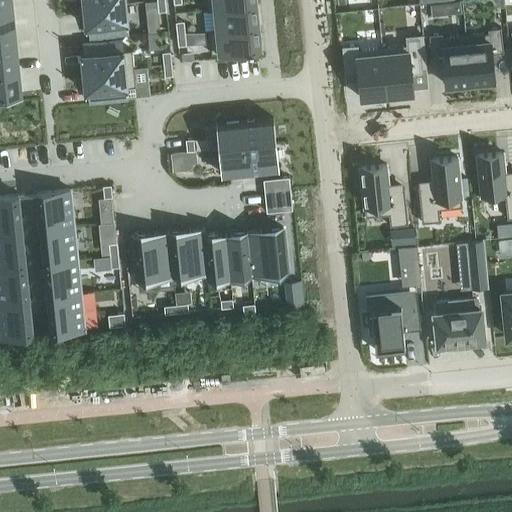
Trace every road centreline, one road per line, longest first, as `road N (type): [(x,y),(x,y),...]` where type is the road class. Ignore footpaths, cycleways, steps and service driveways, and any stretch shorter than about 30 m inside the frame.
road 1 (residential): [(0,184),(150,168),(144,104),(319,80)]
road 2 (tertiary): [(0,486),(359,448)]
road 3 (tertiary): [(355,425),(0,459)]
road 4 (residential): [(325,136),(352,389)]
road 5 (residential): [(325,136),(511,117)]
road 6 (residential): [(511,371),(352,389)]
road 7 (tertiary): [(511,415),(355,425)]
road 8 (tertiary): [(359,448),(465,439),(511,426)]
road 9 (unknown): [(143,169),(146,196),(161,210),(244,203)]
